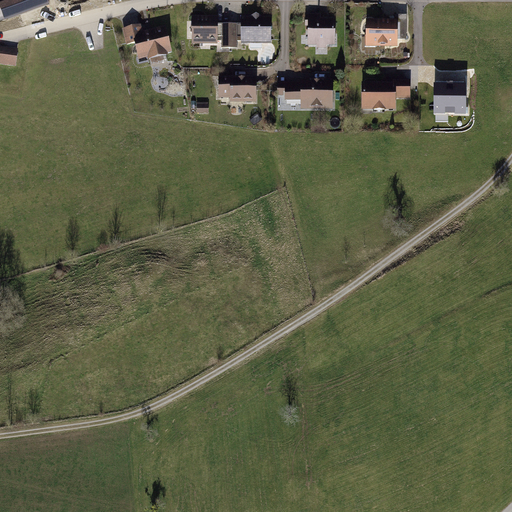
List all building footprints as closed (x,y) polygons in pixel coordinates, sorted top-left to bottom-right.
[(44,0),(16,0),(3,5),(8,19),(46,5),(44,0)] [(325,16),(311,16),(312,43),(339,43),(338,21),(325,21),(325,16)] [(220,18),(191,18),(192,43),(270,42),(270,19),(240,20),(240,26),(220,27),(220,18)] [(402,22),(369,22),(369,49),(402,49),(402,22)] [(145,27),(127,31),(130,47),(140,44),(145,64),(172,57),(167,36),(148,40),(145,27)] [(0,64),(16,66),(18,49),(0,46),(0,64)] [(257,84),(225,81),(223,100),(255,103),(257,84)] [(337,82),(305,83),(306,108),(337,107),(337,82)] [(413,85),(367,85),(367,110),(401,110),(401,99),(413,99),(413,85)] [(467,85),(434,86),(434,115),(468,114),(467,85)] [(208,102),(196,103),(197,114),(209,114),(208,102)]
